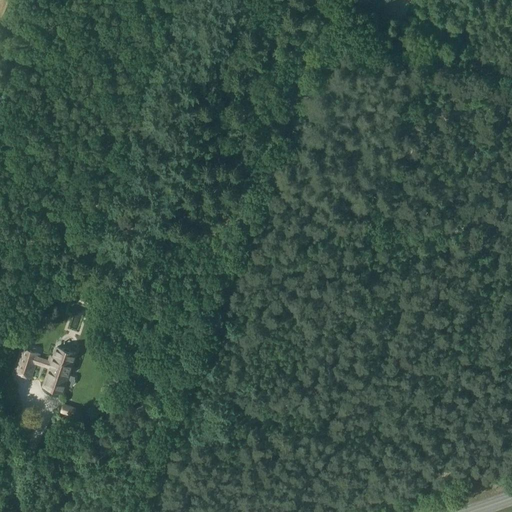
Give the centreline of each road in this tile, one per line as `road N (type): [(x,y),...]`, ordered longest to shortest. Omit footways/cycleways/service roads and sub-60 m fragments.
road 1 (track): [(316,0),(138,511)]
road 2 (unknown): [(173,0),(126,137),(151,199),(225,253)]
road 3 (unknown): [(511,252),(256,168)]
road 4 (track): [(315,2),(511,79)]
